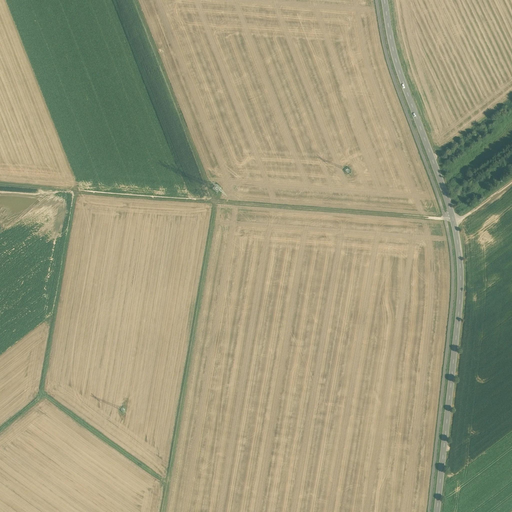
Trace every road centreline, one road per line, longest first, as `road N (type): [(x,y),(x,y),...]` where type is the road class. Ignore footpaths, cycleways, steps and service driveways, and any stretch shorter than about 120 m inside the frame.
road 1 (track): [(511,186),(454,223),(218,205),(162,511)]
road 2 (track): [(428,511),(452,298),(450,223),(394,70),(380,0)]
road 3 (tertiary): [(436,511),(459,303),(457,244),(387,0)]
road 4 (track): [(0,429),(40,398),(75,193),(218,205)]
road 5 (track): [(137,0),(218,205)]
road 6 (track): [(40,393),(166,485)]
